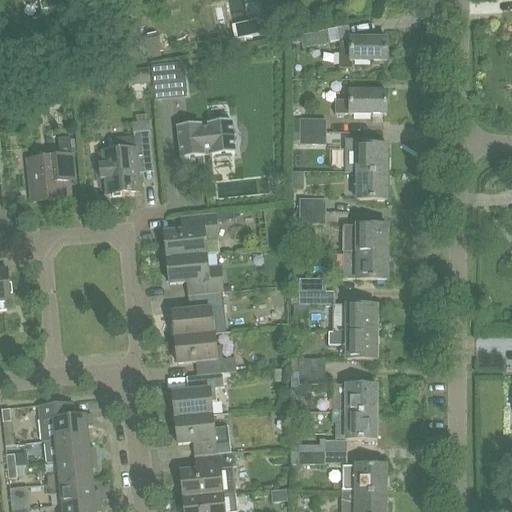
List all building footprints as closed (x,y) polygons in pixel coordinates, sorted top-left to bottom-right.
[(40,0),(42,11),(63,7),(62,0),(40,0)] [(329,32),(300,37),(302,50),(331,44),(329,32)] [(128,41),(127,42),(124,43),(127,57),(131,56),(131,61),(151,57),(151,61),(163,57),(161,51),(164,51),(159,34),(128,41)] [(388,40),(350,39),(350,40),(339,43),(339,70),(353,70),(353,62),(387,62),(388,40)] [(43,52),(25,56),(30,74),(47,69),(43,52)] [(155,102),(186,99),(183,65),(152,68),(154,88),(153,88),(155,102)] [(146,89),(153,88),(154,88),(152,68),(151,68),(151,70),(131,72),(132,90),(146,89)] [(352,93),(352,102),(337,102),(337,116),(352,116),(389,116),(389,93),(352,93)] [(294,120),(294,133),(327,134),(327,121),(302,121),(294,120)] [(239,142),(239,139),(238,134),(236,132),(234,131),(233,121),(179,127),(183,160),(236,154),(235,146),(238,144),(239,142)] [(140,193),(137,162),(154,160),(151,132),(135,134),(135,140),(120,141),(121,153),(105,155),(106,167),(101,168),(102,182),(107,181),(109,197),(140,193)] [(327,147),(327,134),(294,133),(293,140),(302,140),(302,146),(327,147)] [(61,153),(73,152),(72,138),(60,139),(61,153)] [(359,147),(359,174),(389,174),(390,147),(359,147)] [(62,184),(59,158),(27,162),(32,204),(64,201),(62,184)] [(359,174),(359,202),(389,202),(389,174),(359,174)] [(301,201),(301,214),(326,214),(327,201),(301,201)] [(326,227),(326,214),(301,214),(301,227),(326,227)] [(165,234),(165,240),(167,261),(169,260),(206,257),(206,256),(220,254),(218,242),(216,222),(216,215),(187,219),(188,232),(180,233),(169,234),(165,234)] [(511,236),(511,226),(509,218),(468,232),(478,260),(503,252),(500,240),(511,236)] [(389,227),(358,227),(342,227),(342,254),(357,254),(389,254),(389,227)] [(388,282),(389,254),(357,254),(342,254),(342,281),(357,281),(388,282)] [(198,298),(224,295),(225,295),(223,268),(209,269),(208,257),(206,257),(169,260),(171,286),(195,284),(196,298),(198,297),(198,298)] [(7,301),(11,301),(7,283),(8,270),(0,270),(0,311),(8,311),(7,301)] [(326,294),(326,281),(301,281),(301,294),(326,294)] [(292,313),(293,313),(298,313),(298,306),(326,306),(326,294),(301,294),(292,294),(292,313)] [(174,314),(176,340),(215,336),(213,319),(226,318),(224,295),(198,298),(199,312),(174,314)] [(332,334),(347,334),(378,334),(378,308),(332,307),(332,334)] [(347,334),(332,334),(329,334),(329,347),(348,347),(348,361),(378,361),(378,334),(347,334)] [(217,336),(215,336),(176,340),(179,365),(205,363),(206,377),(225,376),(238,374),(237,360),(224,361),(223,348),(218,348),(217,336)] [(300,361),(300,374),(326,374),(327,361),(300,361)] [(326,386),(326,374),(300,374),(300,386),(326,386)] [(174,394),(177,421),(214,417),(213,404),(219,403),(217,390),(226,389),(225,376),(206,377),(195,378),(196,392),(174,394)] [(379,387),(347,387),(332,387),(332,414),(340,414),(379,414),(379,387)] [(95,429),(94,418),(73,420),(72,406),(39,409),(43,444),(56,443),(91,440),(90,429),(95,429)] [(12,423),(10,411),(3,411),(3,412),(2,412),(6,448),(14,447),(12,423)] [(379,441),(379,414),(340,414),(340,425),(337,425),(337,441),(347,441),(379,441)] [(216,429),(214,417),(177,421),(179,446),(193,445),(195,459),(237,454),(233,455),(230,427),(216,429)] [(56,443),(59,465),(98,461),(97,450),(92,450),(91,440),(56,443)] [(326,441),(319,441),(319,448),(302,447),(302,441),(291,441),(291,454),(300,453),(326,454),(326,441)] [(326,466),(326,454),(300,453),(291,454),(291,466),(326,466)] [(238,468),(237,454),(195,459),(196,472),(182,473),(185,500),(236,495),(234,468),(238,468)] [(17,469),(16,456),(7,457),(8,470),(17,469)] [(99,471),(98,461),(59,465),(60,475),(49,476),(50,488),(95,483),(94,472),(99,471)] [(387,467),(355,467),(343,467),(342,492),(342,493),(387,494),(387,467)] [(18,481),(17,469),(8,470),(10,481),(18,481)] [(96,494),(95,483),(50,488),(51,497),(61,495),(63,508),(102,504),(101,494),(96,494)] [(342,493),(342,511),(386,511),(387,494),(342,493)] [(238,511),(236,495),(185,500),(186,511),(238,511)] [(20,499),(12,500),(12,511),(18,511),(21,511),(20,499)]
